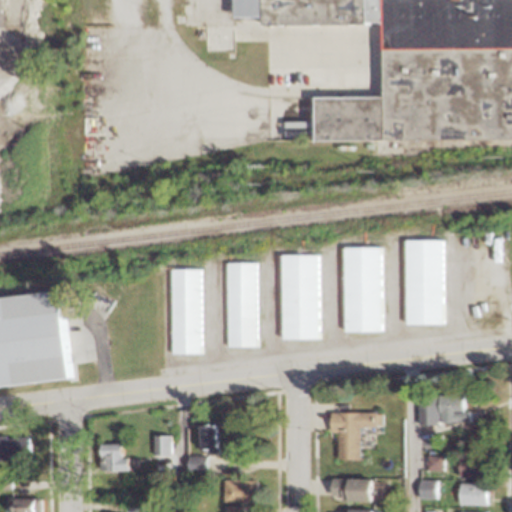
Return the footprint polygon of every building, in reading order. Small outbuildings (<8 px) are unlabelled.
[(511,0),(235,0),(235,17),(263,17),(263,25),(384,25),(384,97),(316,97),(315,139),(511,139),(511,0)] [(443,240),(406,240),(407,324),(443,324),(443,240)] [(382,247),(345,248),(346,332),(383,331),(382,247)] [(284,339),(320,339),(319,254),(283,255),(284,339)] [(256,262),(228,263),(229,347),(257,346),(256,262)] [(174,354),(202,354),(201,269),(172,269),(174,354)] [(0,298),(0,385),(71,379),(62,292),(0,298)] [(459,422),(459,428),(473,428),(473,411),(464,411),(464,394),(440,395),(440,422),(459,422)] [(419,402),(419,425),(440,424),(439,402),(419,402)] [(362,459),(362,427),(383,427),(383,412),(333,412),(333,432),(339,432),(339,459),(362,459)] [(199,426),(199,437),(204,436),(204,449),(220,449),(220,426),(199,426)] [(0,460),(32,457),(29,434),(0,437),(0,460)] [(171,435),(154,435),(155,455),(172,455),(171,435)] [(101,444),(101,471),(130,471),(129,458),(123,458),(123,443),(101,444)] [(190,473),(208,473),(209,454),(191,454),(190,473)] [(444,471),(445,455),(428,455),(427,470),(444,471)] [(459,477),(486,477),(487,459),(460,458),(459,477)] [(334,496),(344,496),(344,501),(374,501),(374,479),(334,478),(334,496)] [(226,502),(259,501),(259,479),(226,479),(226,502)] [(437,498),(437,480),(420,480),(420,498),(437,498)] [(459,504),(486,505),(487,484),(460,483),(459,504)] [(15,511),(41,511),(42,499),(16,498),(15,511)]
